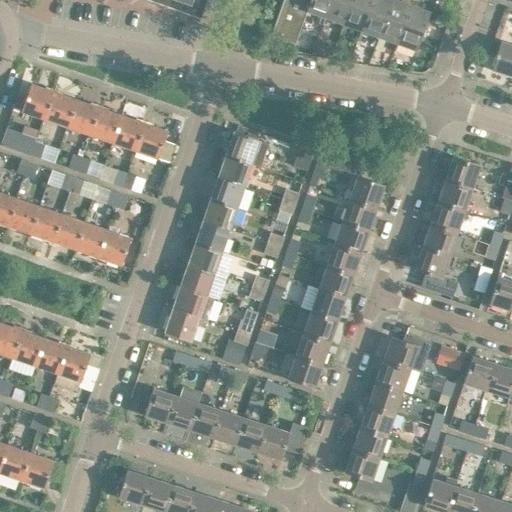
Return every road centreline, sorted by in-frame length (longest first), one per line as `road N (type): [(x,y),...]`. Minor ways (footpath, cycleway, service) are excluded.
road 1 (residential): [(93,430),(220,67)]
road 2 (tertiary): [(220,67),(442,104)]
road 3 (tertiary): [(0,25),(220,67)]
road 4 (residential): [(93,430),(304,501)]
road 5 (residential): [(374,296),(304,501)]
road 6 (residential): [(442,104),(374,296)]
road 7 (residential): [(374,296),(511,340)]
road 8 (unknown): [(135,309),(0,267)]
